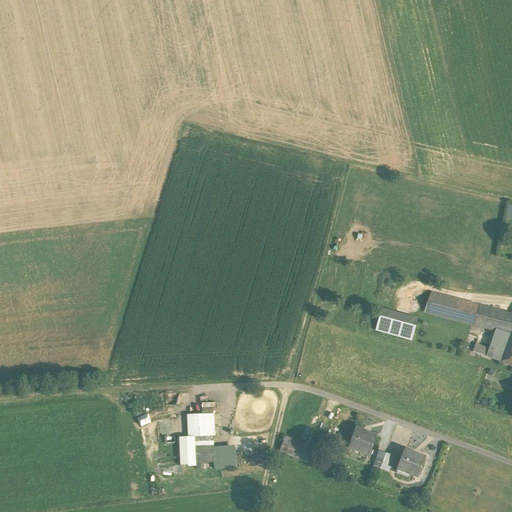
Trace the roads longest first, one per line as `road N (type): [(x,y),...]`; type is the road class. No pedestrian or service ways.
road 1 (track): [(289,385),(0,399)]
road 2 (residential): [(511,465),(289,385)]
road 3 (track): [(289,385),(258,511)]
